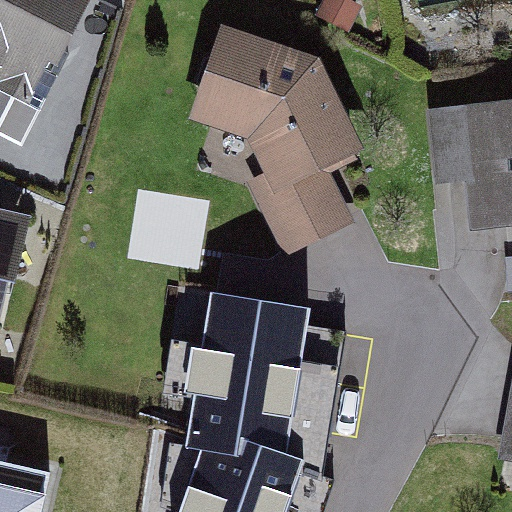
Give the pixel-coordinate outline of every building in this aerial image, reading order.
[(94,0),(0,0),(0,141),(28,154),(68,70),(62,67),(94,0)] [(322,63),(225,30),(192,122),(255,144),(276,189),(258,197),(288,262),(359,230),(333,172),(366,156),(322,63)] [(474,235),(511,231),(511,106),(433,114),(441,194),(470,191),(474,235)] [(32,225),(0,217),(0,323),(7,291),(16,293),(32,225)] [(286,511),(304,462),(287,456),(310,310),(211,295),(187,450),(212,454),(192,511),(286,511)] [(511,420),(503,470),(511,471),(511,420)] [(0,511),(39,511),(48,475),(0,464),(0,511)]
